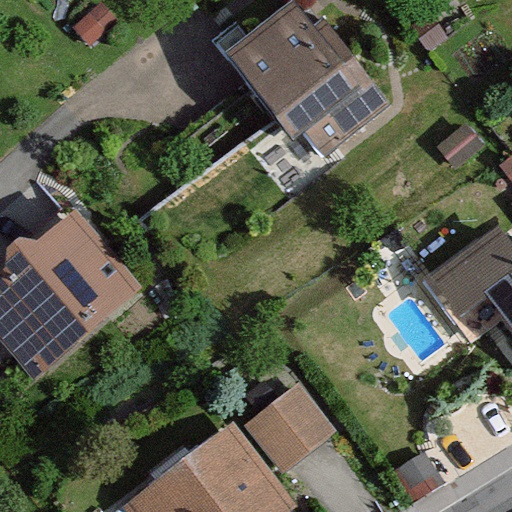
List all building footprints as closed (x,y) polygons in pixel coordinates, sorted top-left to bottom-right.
[(213,63),(278,143),(294,130),(319,161),(386,106),(317,23),(300,37),(278,10),(213,63)] [(0,360),(21,385),(137,295),(64,216),(26,244),(5,239),(0,243),(0,360)] [(511,229),(492,245),(478,226),(418,270),(449,311),(476,291),(511,340),(511,229)] [(289,391),(236,431),(272,477),(325,437),(289,391)] [(286,511),(220,428),(107,511),(286,511)]
